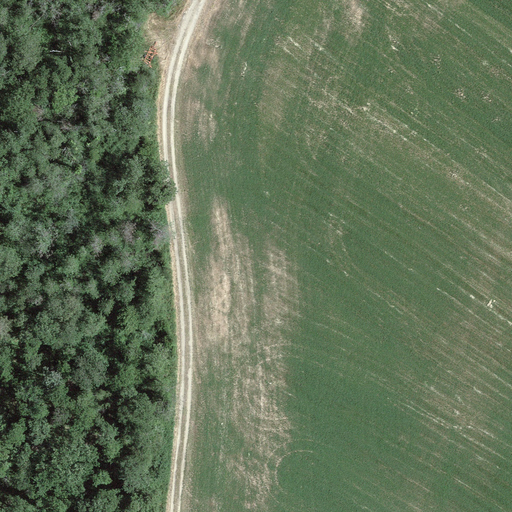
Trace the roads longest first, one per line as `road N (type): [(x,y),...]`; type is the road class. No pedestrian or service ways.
road 1 (track): [(200,0),(179,47),(169,107),(186,324),(176,511)]
road 2 (track): [(73,0),(0,115)]
